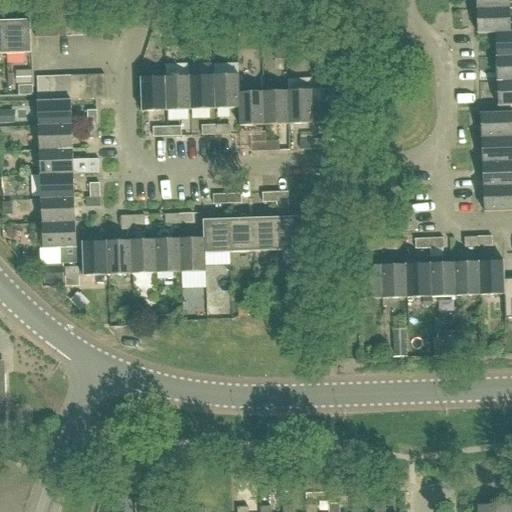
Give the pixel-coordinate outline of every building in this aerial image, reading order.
[(476,0),(477,11),(510,9),(509,0),(476,0)] [(511,33),(511,23),(511,24),(510,9),(477,11),(478,36),(496,35),(496,34),(511,34),(511,33)] [(91,13),(92,37),(103,36),(104,36),(103,12),(91,13)] [(70,37),(81,37),(80,13),(69,14),(70,37)] [(81,37),(92,37),(91,13),(80,13),(81,37)] [(36,39),(47,38),(46,14),(35,15),(36,39)] [(47,38),(58,38),(58,14),(46,14),(47,38)] [(58,38),(70,37),(69,14),(58,14),(58,38)] [(165,49),(189,48),(188,20),(164,20),(165,49)] [(5,23),(6,55),(31,55),(30,22),(5,23)] [(497,59),(511,58),(511,33),(511,34),(496,34),(496,35),(497,59)] [(498,83),(511,82),(511,58),(497,59),(498,83)] [(93,77),(94,100),(106,100),(105,76),(93,77)] [(61,101),(72,101),(71,77),(60,78),(61,101)] [(72,101),(83,100),(82,77),(71,77),(72,101)] [(83,100),(94,100),(93,77),(82,77),(83,100)] [(240,95),(239,77),(214,78),(215,111),(239,110),(240,110),(240,95)] [(38,102),(49,101),(49,78),(37,78),(38,102)] [(49,101),(61,101),(60,78),(49,78),(49,101)] [(191,112),(215,111),(214,78),(190,79),(191,112)] [(141,113),(167,112),(166,79),(140,80),(141,113)] [(167,112),(191,112),(190,79),(166,79),(167,112)] [(511,82),(498,83),(499,108),(511,107),(511,82)] [(19,96),(33,96),(32,86),(19,86),(19,96)] [(312,92),(313,125),(338,124),(337,91),(312,92)] [(289,126),(313,125),(312,92),(288,93),(289,126)] [(265,127),(289,126),(288,93),(264,94),(265,127)] [(240,128),(265,127),(264,94),(240,95),(240,110),(239,110),(240,128)] [(39,128),(72,126),(71,101),(38,102),(39,128)] [(89,126),(98,125),(97,111),(88,112),(89,126)] [(482,140),(511,138),(511,113),(481,115),(482,140)] [(98,125),(89,126),(90,139),(98,139),(98,125)] [(40,152),(73,151),(72,126),(39,128),(40,152)] [(216,127),(217,136),(230,136),(230,126),(216,127)] [(203,137),(217,136),(216,127),(202,127),(203,137)] [(154,138),(168,138),(167,128),(154,129),(154,138)] [(167,128),(168,138),(182,138),(181,128),(167,128)] [(483,164),(511,162),(511,138),(482,140),(483,164)] [(301,151),(315,151),(314,141),(301,142),(301,151)] [(314,141),(315,151),(329,150),(328,141),(314,141)] [(266,143),(266,152),(280,152),(280,142),(266,143)] [(252,153),(266,152),(266,143),(252,143),(252,153)] [(41,176),(74,175),(74,174),(99,174),(99,160),(73,161),(73,151),(40,152),(41,176)] [(483,188),(511,187),(511,162),(483,164),(483,188)] [(42,200),(75,199),(74,175),(41,176),(42,200)] [(91,199),(100,199),(100,184),(91,184),(91,198),(91,199)] [(511,187),(483,188),(484,213),(511,212),(511,187)] [(277,204),(277,194),(263,194),(263,204),(277,204)] [(227,196),(228,206),(242,205),(241,195),(227,196)] [(214,206),(228,206),(227,196),(214,196),(214,206)] [(302,205),(314,205),(314,197),(302,197),(302,205)] [(101,208),(100,199),(91,199),(91,198),(86,198),(87,208),(101,208)] [(42,225),(75,224),(75,199),(42,200),(42,225)] [(302,244),(303,244),(318,243),(317,235),(317,205),(314,205),(302,205),(301,206),(300,206),(301,219),(302,244)] [(166,226),(180,225),(180,215),(165,216),(166,226)] [(180,215),(180,225),(194,225),(193,215),(180,215)] [(131,217),(131,226),(145,226),(144,216),(131,217)] [(131,226),(131,217),(121,217),(121,232),(131,231),(131,226)] [(254,253),(278,253),(277,219),(253,220),(254,253)] [(301,219),(277,219),(278,253),(303,252),(303,244),(302,244),(301,219)] [(230,254),(254,253),(253,220),(229,221),(230,254)] [(206,255),(230,254),(229,221),(204,222),(204,240),(205,240),(205,255),(206,255)] [(77,264),(75,224),(42,225),(43,250),(61,250),(61,265),(77,264)] [(464,239),(464,248),(478,248),(478,238),(464,239)] [(492,247),(492,238),(478,238),(478,248),(492,247)] [(429,240),(429,249),(443,249),(443,239),(429,240)] [(206,273),(206,255),(205,255),(205,240),(204,240),(180,241),(182,274),(206,273)] [(415,250),(429,249),(429,240),(415,240),(415,250)] [(157,275),(182,274),(180,241),(156,242),(157,275)] [(380,242),(381,251),(395,251),(394,241),(380,242)] [(108,276),(133,276),(132,242),(107,243),(108,276)] [(133,276),(157,275),(156,242),(132,242),(133,276)] [(367,252),(381,251),(380,242),(366,242),(367,252)] [(83,277),(108,276),(107,243),(82,244),(83,277)] [(503,281),(504,281),(503,263),(479,264),(480,297),(503,296),(504,296),(503,281)] [(455,297),(480,297),(479,264),(454,265),(455,297)] [(407,299),(431,298),(430,265),(406,266),(407,299)] [(431,298),(455,297),(454,265),(430,265),(431,298)] [(382,300),(407,299),(406,266),(381,267),(382,300)] [(358,301),(382,300),(381,267),(357,268),(356,268),(358,301)] [(47,286),(65,285),(64,268),(47,269),(47,286)] [(79,268),(65,268),(66,278),(80,278),(79,268)] [(66,287),(80,287),(80,278),(66,278),(66,287)] [(504,319),(511,318),(511,280),(504,281),(503,281),(504,296),(503,296),(504,319)] [(256,318),(255,303),(239,304),(240,319),(256,318)] [(393,359),(408,359),(406,331),(392,331),(393,359)] [(386,511),(386,503),(375,503),(375,511),(386,511)]
